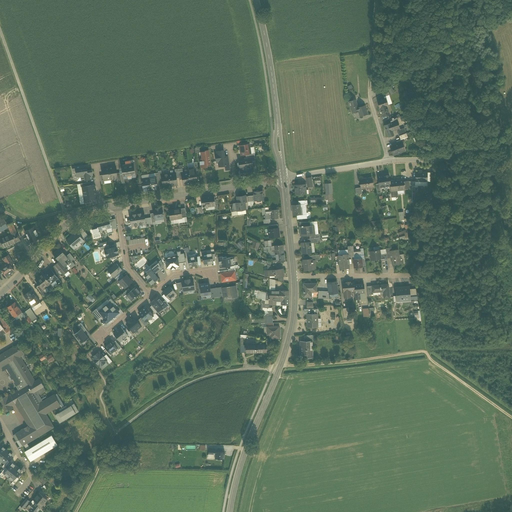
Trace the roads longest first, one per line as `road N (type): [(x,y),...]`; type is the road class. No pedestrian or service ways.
road 1 (track): [(115,432),(185,383),(219,371),(422,352),(511,418)]
road 2 (tertiary): [(229,511),(289,338),(293,276)]
road 3 (track): [(0,31),(68,221)]
road 4 (tertiary): [(283,178),(255,0)]
road 5 (residential): [(117,205),(68,221),(0,295)]
road 6 (residential): [(387,160),(469,153),(511,135)]
road 7 (residential): [(293,276),(413,275)]
